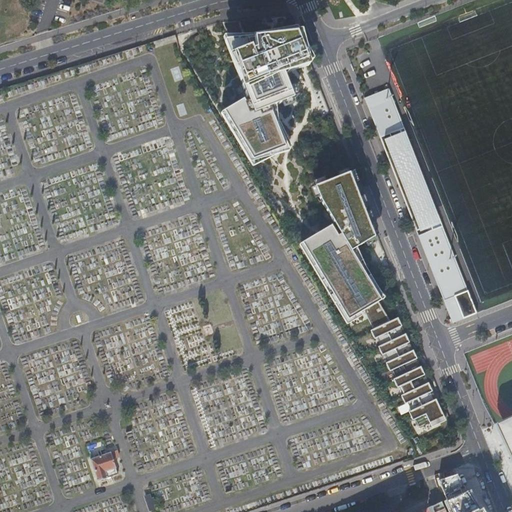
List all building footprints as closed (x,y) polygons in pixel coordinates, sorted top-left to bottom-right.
[(244,98),(225,121),(250,162),(281,150),(266,111),(288,102),(280,70),(285,67),(287,70),(306,61),(295,34),(230,40),(245,80),(241,81),(249,101),(246,102),(244,98)] [(365,99),(453,324),(476,314),(389,90),(365,99)] [(203,114),(213,111),(205,99),(199,101),(203,114)] [(441,418),(434,401),(436,400),(433,394),(431,395),(426,385),(429,384),(425,377),(423,378),(419,369),(421,368),(418,361),(416,362),(411,352),(414,351),(410,345),(408,346),(404,336),(406,335),(403,328),(401,329),(396,320),(391,322),(379,301),(382,299),(353,251),(375,238),(350,174),(319,186),(321,203),(341,236),(336,239),(330,229),(300,246),(346,323),(366,312),(367,314),(366,315),(375,331),(372,333),(376,342),(379,340),(383,348),(379,349),(383,358),(387,356),(390,364),(387,366),(391,374),(394,373),(398,381),(394,382),(398,391),(402,389),(405,397),(402,398),(406,407),(409,406),(412,413),(409,415),(413,423),(416,422),(420,430),(441,418)] [(511,416),(497,424),(511,456),(511,416)] [(111,452),(91,459),(98,480),(118,473),(111,452)] [(144,496),(149,511),(154,509),(149,494),(144,496)]
